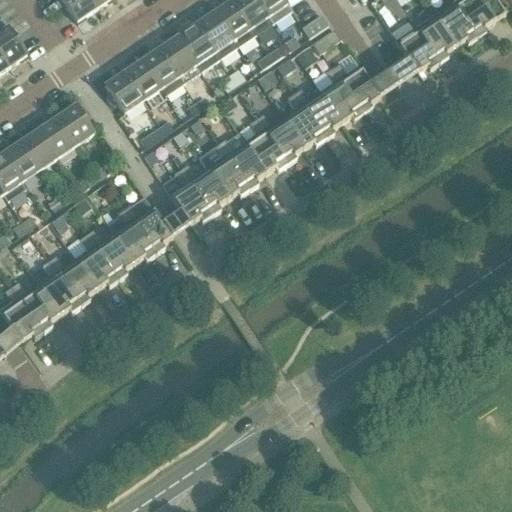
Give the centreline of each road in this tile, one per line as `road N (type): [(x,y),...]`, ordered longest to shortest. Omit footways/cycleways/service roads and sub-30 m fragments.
road 1 (residential): [(34,390),(412,131)]
road 2 (tertiary): [(409,328),(284,394),(185,481)]
road 3 (tertiary): [(185,481),(300,417),(409,328)]
road 4 (residential): [(412,131),(324,0)]
road 5 (residential): [(69,74),(183,0)]
road 6 (tertiary): [(409,328),(511,258)]
road 7 (residential): [(412,131),(511,63)]
